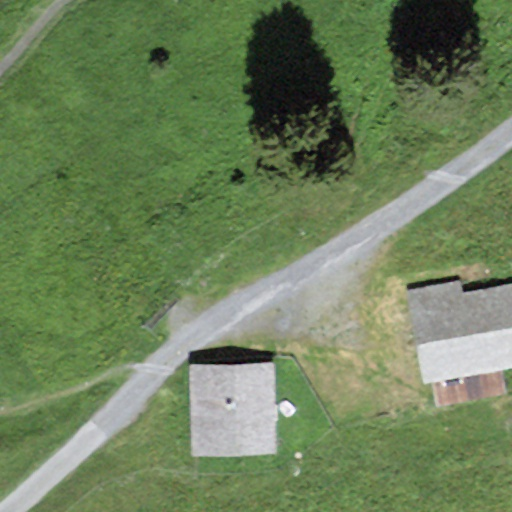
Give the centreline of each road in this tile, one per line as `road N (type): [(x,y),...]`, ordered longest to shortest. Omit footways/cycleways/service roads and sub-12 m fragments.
road 1 (track): [(151,382),(215,325),(511,134)]
road 2 (track): [(4,511),(151,382)]
